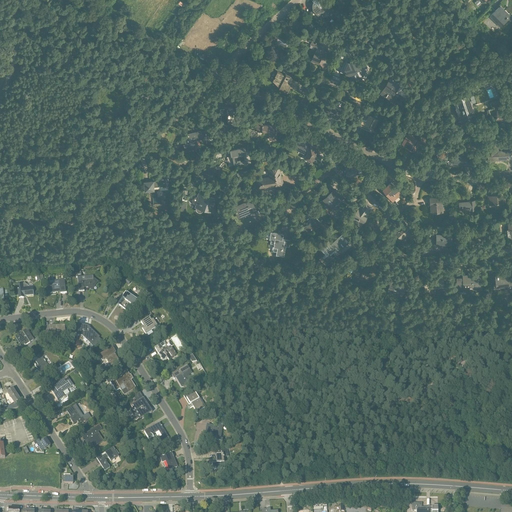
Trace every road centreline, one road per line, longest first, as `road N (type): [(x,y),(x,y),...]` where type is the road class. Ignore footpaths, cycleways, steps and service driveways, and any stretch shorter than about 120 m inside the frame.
road 1 (unclassified): [(0,318),(76,311),(108,323),(183,437),(190,495)]
road 2 (track): [(310,281),(89,216)]
road 3 (tertiary): [(511,490),(417,483),(290,489)]
road 4 (track): [(511,314),(487,323),(444,319),(310,281)]
road 5 (track): [(216,75),(75,0)]
road 6 (residential): [(375,231),(381,246),(422,262),(511,250)]
road 7 (residential): [(86,497),(11,370)]
